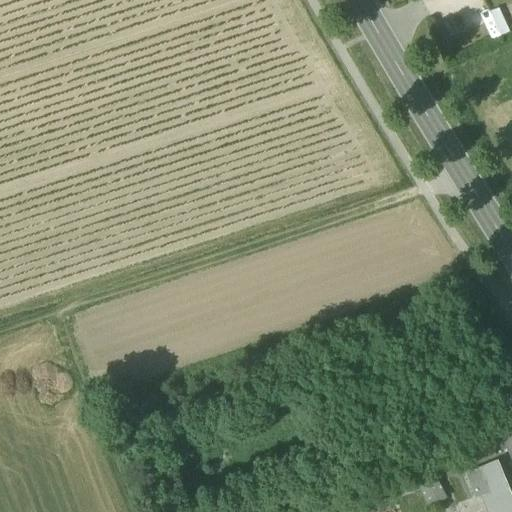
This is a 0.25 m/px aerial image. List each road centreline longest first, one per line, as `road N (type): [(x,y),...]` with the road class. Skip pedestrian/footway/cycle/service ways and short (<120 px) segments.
road 1 (track): [(0,335),(459,170)]
road 2 (primary): [(511,253),(359,0)]
road 3 (track): [(62,314),(135,511)]
